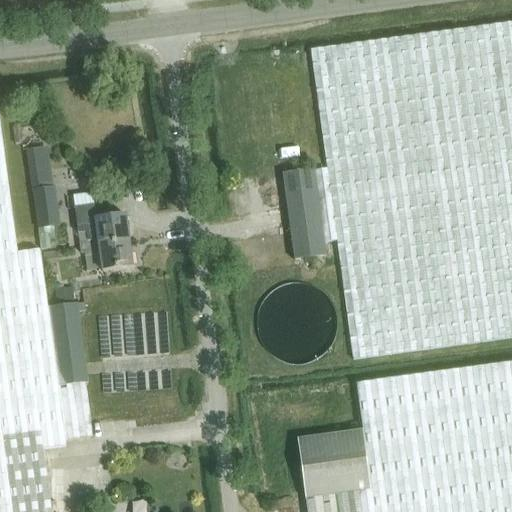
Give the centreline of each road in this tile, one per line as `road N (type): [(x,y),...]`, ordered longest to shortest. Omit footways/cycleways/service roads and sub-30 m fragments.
road 1 (unclassified): [(232,511),(168,29)]
road 2 (tertiary): [(386,0),(168,29)]
road 3 (tertiary): [(168,29),(0,49)]
